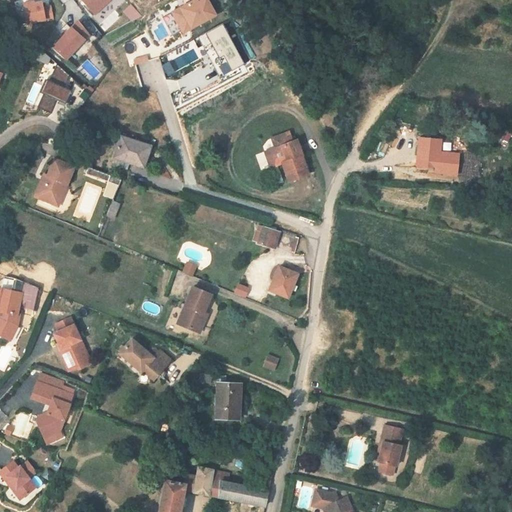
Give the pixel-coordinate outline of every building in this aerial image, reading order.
[(99,18),(118,0),(93,0),(87,6),(99,18)] [(211,2),(178,20),(190,40),(222,23),(211,2)] [(46,4),(39,6),(38,4),(28,6),(32,26),(50,22),(50,23),(58,22),(55,9),(48,10),(46,4)] [(95,42),(84,29),(60,55),(72,67),(95,42)] [(225,67),(229,64),(233,71),(237,79),(251,72),(229,32),(211,41),(225,67)] [(48,67),(51,59),(42,51),(37,63),(48,67)] [(55,69),(68,81),(69,78),(57,66),(55,69)] [(51,117),(57,103),(65,106),(71,94),(63,90),(68,81),(55,69),(37,110),(51,117)] [(237,79),(233,71),(225,76),(229,84),(237,79)] [(0,102),(9,82),(0,79),(0,118),(2,119),(6,109),(0,105),(0,102)] [(440,135),(419,134),(417,162),(438,163),(440,135)] [(304,164),(302,160),(304,158),(299,148),(296,149),(292,140),(276,146),(280,156),(275,158),(273,163),(277,172),(283,177),(288,175),(295,194),(316,185),(306,163),(304,164)] [(157,153),(127,144),(120,167),(150,176),(157,153)] [(268,160),(276,180),(283,177),(277,172),(273,163),(275,158),(268,160)] [(81,176),(61,168),(51,190),(48,189),(41,205),(58,213),(62,203),(68,205),(72,193),(74,194),(81,176)] [(98,178),(95,177),(93,183),(126,194),(129,188),(98,178)] [(62,203),(58,213),(65,215),(74,194),(72,193),(68,205),(62,203)] [(120,228),(126,213),(119,210),(113,225),(120,228)] [(284,258),(288,241),(272,236),(268,254),(284,258)] [(306,282),(288,274),(278,297),(297,305),(306,282)] [(220,304),(201,296),(186,333),(209,343),(213,331),(209,329),(212,322),(220,304)] [(27,301),(7,297),(2,318),(6,319),(5,325),(3,325),(0,331),(0,340),(13,347),(19,334),(23,335),(25,323),(23,322),(27,301)] [(86,346),(76,324),(61,331),(65,338),(60,341),(67,356),(65,357),(69,366),(71,365),(87,358),(82,348),(86,346)] [(23,335),(19,334),(13,347),(16,348),(22,337),(23,335)] [(133,338),(120,355),(156,381),(173,360),(159,349),(155,356),(133,338)] [(86,346),(82,348),(87,358),(89,362),(93,360),(86,346)] [(268,354),(264,367),(275,370),(279,357),(268,354)] [(87,358),(71,365),(77,376),(84,373),(85,375),(95,370),(96,367),(93,360),(89,362),(87,358)] [(78,402),(42,389),(36,405),(56,412),(53,420),(44,424),(42,429),(46,438),(56,434),(65,437),(78,402)] [(223,427),(245,427),(245,392),(224,392),(223,427)] [(408,436),(389,431),(385,447),(389,448),(386,459),(384,468),(386,469),(384,478),(398,482),(400,472),(402,472),(406,452),(405,452),(408,436)] [(56,434),(46,438),(53,452),(69,444),(65,437),(56,434)] [(253,495),(223,489),(225,480),(207,476),(205,486),(214,488),(211,503),(214,504),(254,511),(253,511),(260,511),(270,469),(260,467),(253,495)] [(20,495),(17,498),(24,507),(39,496),(24,474),(21,476),(17,469),(3,478),(8,485),(11,483),(20,495)] [(152,511),(176,511),(180,497),(211,503),(214,488),(205,486),(207,476),(192,473),(190,483),(182,481),(180,490),(158,486),(152,511)] [(352,511),(350,505),(340,509),(337,501),(318,497),(314,511),(352,511)]
